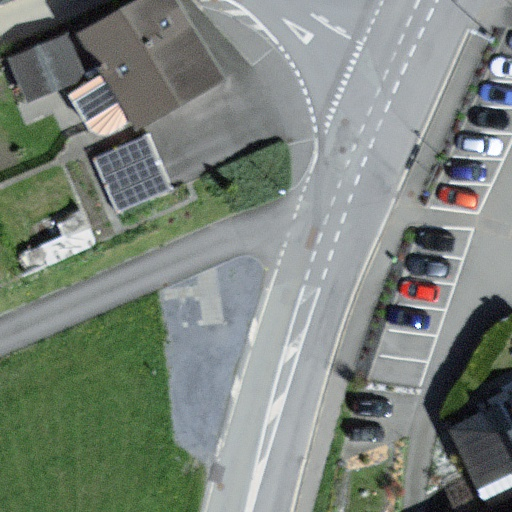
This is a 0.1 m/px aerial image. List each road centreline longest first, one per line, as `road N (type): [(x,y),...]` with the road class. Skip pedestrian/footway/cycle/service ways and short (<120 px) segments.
road 1 (residential): [(321,247),(288,228),(230,234),(0,336)]
road 2 (tertiary): [(321,247),(248,511)]
road 3 (residential): [(411,511),(420,435),(488,253)]
road 4 (tertiary): [(401,59),(321,247)]
road 5 (unclassified): [(401,59),(288,0)]
